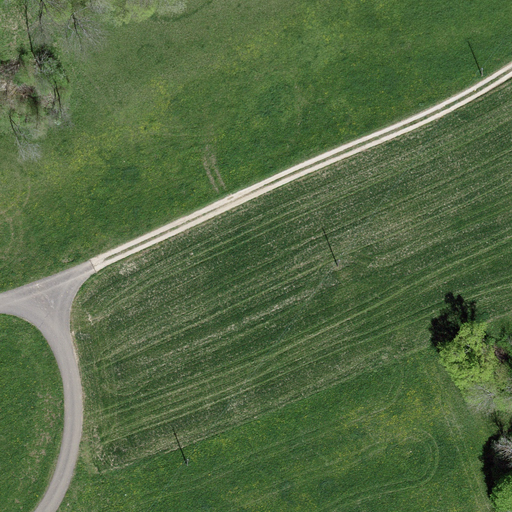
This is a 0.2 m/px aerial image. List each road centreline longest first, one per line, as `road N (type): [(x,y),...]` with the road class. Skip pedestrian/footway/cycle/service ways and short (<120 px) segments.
road 1 (track): [(38,310),(86,269),(435,113),(511,62)]
road 2 (unclassified): [(39,511),(70,433),(70,366),(38,310),(0,304)]
